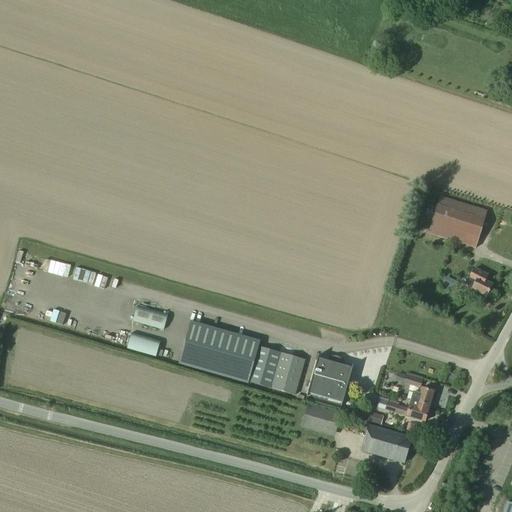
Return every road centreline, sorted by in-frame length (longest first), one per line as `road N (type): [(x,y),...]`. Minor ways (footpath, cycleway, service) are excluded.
road 1 (unclassified): [(418,509),(0,402)]
road 2 (unknown): [(486,369),(394,340),(318,341),(174,300)]
road 3 (unclassified): [(418,509),(473,395)]
